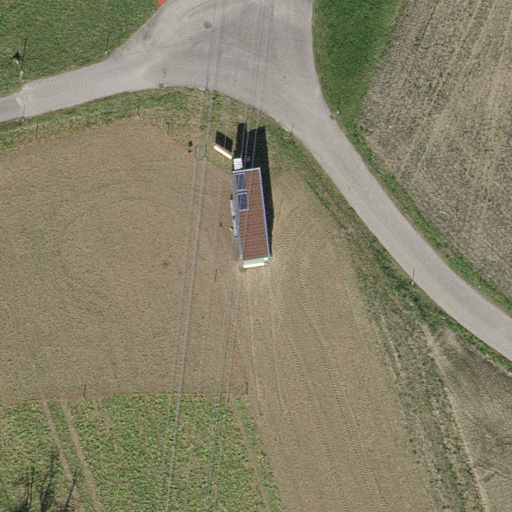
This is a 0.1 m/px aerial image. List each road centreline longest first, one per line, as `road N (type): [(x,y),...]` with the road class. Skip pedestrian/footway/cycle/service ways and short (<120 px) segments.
road 1 (track): [(277,45),(322,143),(373,212),(511,339)]
road 2 (track): [(277,45),(0,111)]
